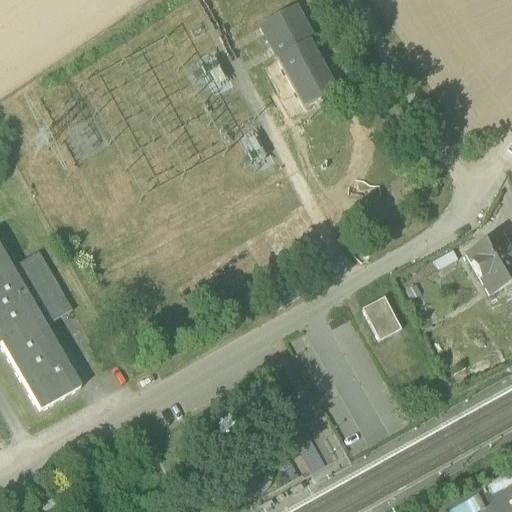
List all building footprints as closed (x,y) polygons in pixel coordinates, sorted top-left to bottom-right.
[(259,28),(304,109),(334,93),(307,44),(312,42),(294,9),(259,28)] [(466,257),(489,297),(511,284),(511,249),(508,252),(500,238),(466,257)] [(434,262),(439,273),(459,263),(453,252),(434,262)] [(0,349),(38,416),(80,391),(44,329),(10,271),(0,253),(0,349)] [(37,256),(10,271),(44,329),(71,314),(37,256)] [(407,292),(412,301),(420,296),(415,288),(407,292)] [(362,312),(379,344),(401,333),(384,300),(362,312)] [(511,480),(491,492),(495,499),(511,489),(511,480)]
